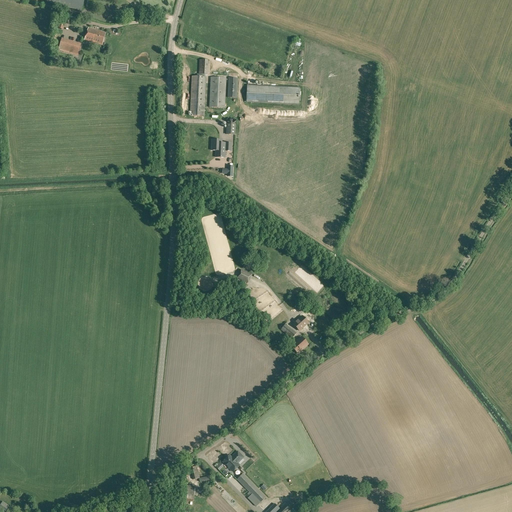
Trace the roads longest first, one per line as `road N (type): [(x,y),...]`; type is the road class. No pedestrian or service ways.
road 1 (tertiary): [(148,487),(172,249),(170,62),(180,0)]
road 2 (unclassified): [(148,487),(228,436),(328,352),(439,295),(511,193)]
